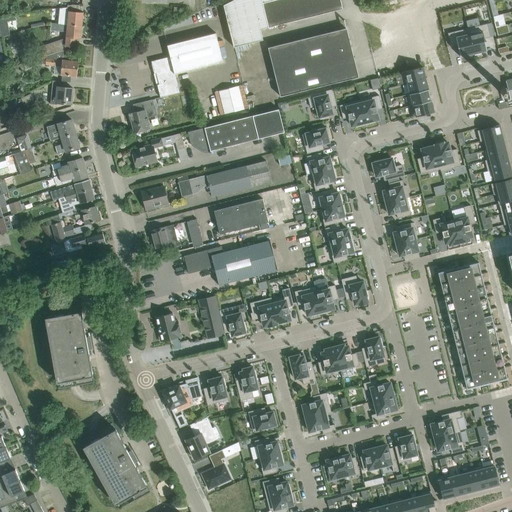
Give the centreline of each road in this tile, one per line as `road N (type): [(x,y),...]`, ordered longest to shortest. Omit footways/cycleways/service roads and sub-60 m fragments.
road 1 (residential): [(125,305),(124,248),(98,138),(107,0)]
road 2 (residential): [(511,353),(485,246),(380,272)]
road 3 (residential): [(125,305),(108,306),(98,319),(110,375),(152,465)]
road 4 (unknown): [(421,6),(366,22),(362,56),(382,64),(432,48)]
road 5 (residential): [(66,511),(0,362)]
road 6 (residential): [(202,511),(139,378)]
road 7 (residential): [(139,378),(273,343)]
road 8 (residential): [(380,272),(355,149)]
road 9 (residential): [(300,451),(417,421)]
